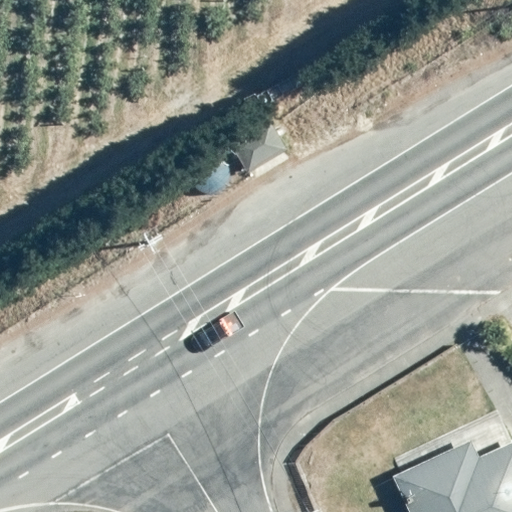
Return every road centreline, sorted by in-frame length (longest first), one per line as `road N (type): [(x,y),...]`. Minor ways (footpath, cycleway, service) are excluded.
road 1 (primary): [(127,368),(511,129)]
road 2 (residential): [(217,511),(127,368)]
road 3 (primary): [(0,445),(127,368)]
